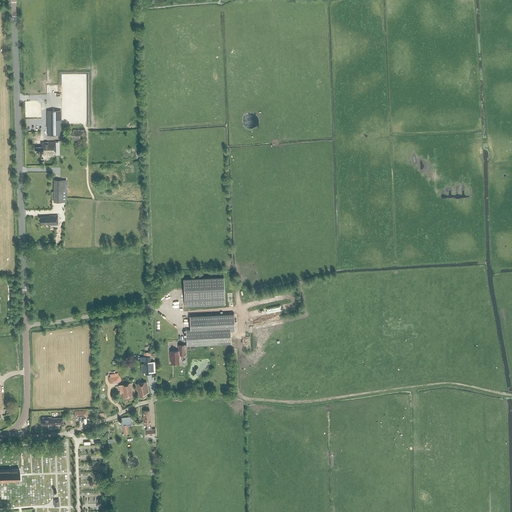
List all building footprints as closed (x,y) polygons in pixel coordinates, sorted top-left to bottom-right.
[(61,126),(60,126),(60,111),(48,111),(48,135),(61,135),(61,126)] [(77,130),(72,130),(72,131),(70,131),(70,138),(80,138),(80,132),(77,132),(77,130)] [(45,155),(55,155),(55,142),(41,142),(41,147),(35,147),(35,152),(38,152),(38,154),(45,154),(45,155)] [(62,203),(62,180),(53,180),(53,203),(62,203)] [(40,217),(41,224),(49,224),(49,225),(58,225),(57,215),(55,215),(55,216),(54,216),(54,215),(49,216),(49,217),(40,217)] [(225,305),(223,277),(183,279),(184,307),(225,305)] [(184,341),(186,341),(187,345),(178,345),(179,351),(170,351),(170,360),(171,360),(171,363),(179,363),(179,358),(179,357),(179,355),(186,354),(185,346),(231,344),(231,330),(235,330),(234,314),(190,316),(190,329),(186,330),(186,337),(184,337),(184,341)] [(137,391),(138,391),(140,397),(147,396),(146,393),(149,393),(147,382),(136,384),(137,391)] [(133,383),(118,386),(120,393),(122,393),(123,399),(128,398),(128,400),(134,399),(133,394),(135,393),(133,383)] [(146,436),(156,435),(155,429),(152,429),(151,424),(152,424),(151,417),(150,411),(143,411),(144,418),(143,418),(144,424),(147,424),(147,430),(146,430),(146,436)] [(56,424),(63,424),(63,418),(52,419),(52,417),(42,418),(42,419),(42,425),(48,425),(48,426),(56,425),(56,424)] [(9,481),(20,481),(20,471),(9,472),(9,471),(0,471),(0,481),(9,481)]
